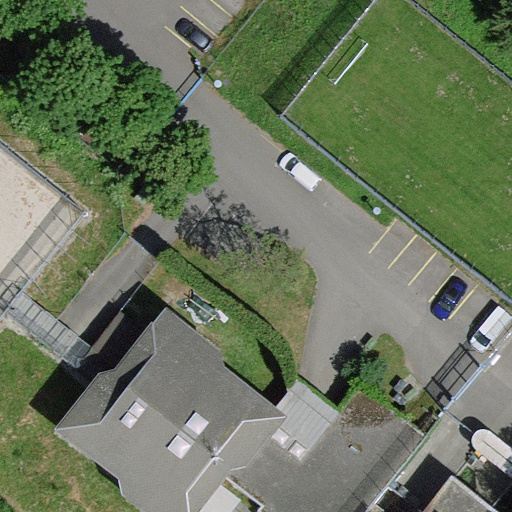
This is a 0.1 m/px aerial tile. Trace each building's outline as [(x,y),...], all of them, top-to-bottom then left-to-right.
[(96,359),(116,375),(157,324),(136,307),(96,359)] [(218,358),(167,317),(124,373),(119,378),(102,384),(60,436),(124,483),(128,501),(141,511),(198,511),(223,479),(228,473),(247,468),(283,422),(275,416),(223,375),(218,358)] [(261,511),(370,511),(429,441),(361,388),(338,417),(299,386),(275,416),(283,422),(247,468),(228,473),(223,479),(263,509),(261,511)] [(223,479),(198,511),(261,511),(263,509),(223,479)] [(492,511),(455,482),(431,511),(492,511)]
